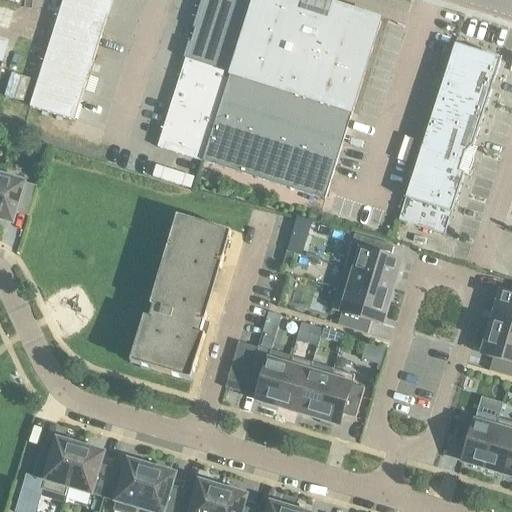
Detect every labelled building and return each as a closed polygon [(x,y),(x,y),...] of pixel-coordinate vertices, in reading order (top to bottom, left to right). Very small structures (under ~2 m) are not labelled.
[(64,0),(58,19),(103,33),(112,0),(64,0)] [(204,0),(186,59),(231,73),(253,0),(204,0)] [(307,0),(253,0),(231,73),(353,113),(381,23),(307,0)] [(103,33),(58,19),(30,108),(75,122),(103,33)] [(456,46),(425,142),(465,154),(473,147),(501,60),(456,46)] [(186,59),(158,148),(203,162),(231,73),(186,59)] [(231,73),(203,162),(325,201),(353,113),(231,73)] [(14,138),(11,150),(22,153),(26,141),(14,138)] [(459,173),(465,154),(425,142),(399,222),(445,236),(464,175),(459,173)] [(195,179),(156,167),(153,178),(191,190),(192,185),(195,179)] [(2,177),(0,183),(0,221),(13,225),(16,214),(29,217),(38,188),(2,177)] [(44,184),(40,196),(50,199),(53,187),(44,184)] [(232,234),(178,218),(151,307),(153,308),(150,320),(145,318),(131,365),(192,383),(205,336),(201,335),(207,316),(206,315),(204,322),(198,320),(224,232),(231,234),(229,239),(230,240),(232,234)] [(297,219),(287,252),(295,254),(302,257),(312,223),(297,219)] [(365,238),(355,272),(396,284),(402,263),(391,259),(395,247),(365,238)] [(287,252),(284,263),(292,266),(295,254),(287,252)] [(339,290),(389,305),(396,284),(355,272),(345,269),(339,290)] [(383,326),(389,305),(339,290),(333,311),(342,314),(338,326),(368,335),(372,323),(383,326)] [(511,295),(502,292),(495,314),(511,318),(511,295)] [(489,335),(511,341),(511,318),(495,314),(489,335)] [(323,331),(312,327),(310,335),(321,339),(323,331)] [(323,331),(321,339),(332,342),(335,334),(323,331)] [(511,341),(489,335),(483,356),(494,359),(490,372),(511,378),(511,341)] [(259,391),(256,402),(278,408),(293,358),(259,348),(247,387),(259,391)] [(278,408),(298,414),(310,373),(313,364),(293,358),(278,408)] [(313,364),(310,373),(298,414),(319,420),(331,379),(334,370),(313,364)] [(334,370),(331,379),(319,420),(340,427),(344,416),(356,419),(365,389),(353,386),(355,377),(334,370)] [(245,395),(247,387),(229,381),(226,389),(245,395)] [(463,463),(484,470),(497,429),(463,419),(454,449),(466,452),(463,463)] [(511,423),(499,419),(497,429),(484,470),(505,476),(511,452),(511,423)] [(42,491),(66,498),(81,448),(57,441),(54,452),(42,448),(33,478),(45,482),(42,491)] [(92,496),(104,499),(113,469),(101,466),(104,455),(81,448),(66,498),(89,505),(92,496)] [(125,473),(113,469),(104,499),(117,503),(113,511),(139,511),(152,469),(129,462),(125,473)] [(178,511),(185,491),(172,487),(176,476),(152,469),(139,511),(178,511)] [(217,511),(224,490),(200,483),(197,494),(185,491),(178,511),(217,511)] [(224,490),(217,511),(255,511),(256,511),(244,508),(247,497),(224,490)] [(37,511),(38,508),(19,502),(15,511),(37,511)]
